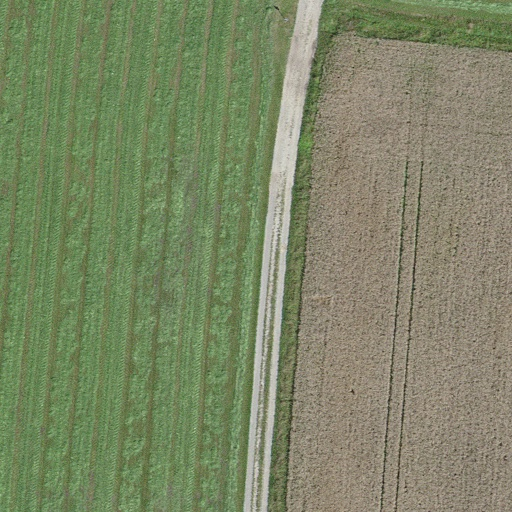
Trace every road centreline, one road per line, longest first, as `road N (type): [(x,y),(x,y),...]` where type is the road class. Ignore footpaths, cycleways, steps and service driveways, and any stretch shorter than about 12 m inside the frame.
road 1 (track): [(317,0),(285,178),(258,511)]
road 2 (track): [(511,35),(316,6)]
